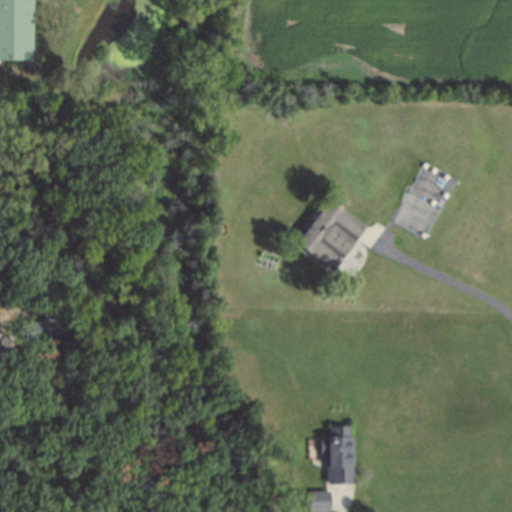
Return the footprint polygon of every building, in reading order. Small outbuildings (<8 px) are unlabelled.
[(27,0),(27,59),(0,59),(0,0),(27,0)] [(330,270),(294,242),(327,200),(364,226),(330,270)] [(59,333),(54,315),(21,324),(27,343),(59,333)] [(352,438),(353,483),(325,484),(324,454),(320,453),(319,458),(308,457),(308,439),(327,435),(327,426),(349,426),(349,438),(352,438)] [(307,492),(307,510),(329,510),(328,491),(307,492)]
